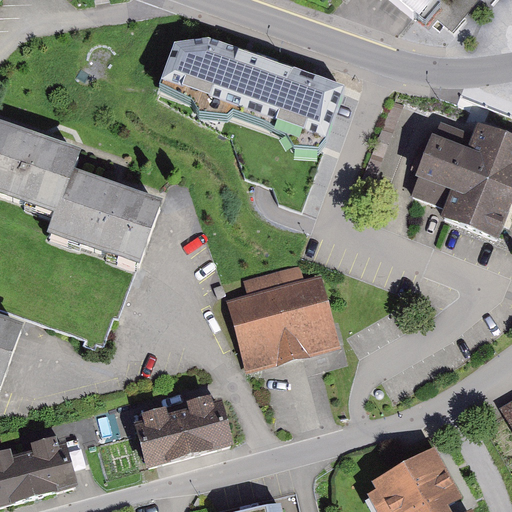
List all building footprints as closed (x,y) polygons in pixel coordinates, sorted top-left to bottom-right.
[(0,0),(0,14),(9,3),(5,0),(0,0)] [(488,0),(390,0),(433,35),(442,25),(458,37),(488,0)] [(209,50),(176,55),(160,98),(191,111),(199,125),(228,128),(233,123),(265,135),(285,146),(294,159),(318,161),(325,152),(343,99),(209,50)] [(501,252),(511,223),(511,146),(480,135),(469,162),(431,148),(414,192),(455,207),(446,231),(501,252)] [(0,194),(69,216),(83,184),(89,168),(0,140),(0,194)] [(69,216),(53,246),(141,281),(166,218),(83,184),(69,216)] [(230,304),(247,374),(343,351),(326,280),(308,285),(303,266),(245,280),(250,299),(230,304)] [(0,399),(4,401),(27,336),(0,326),(0,399)] [(511,402),(500,410),(511,430),(511,402)] [(200,465),(249,453),(239,412),(229,415),(227,406),(205,412),(205,414),(188,419),(200,465)] [(134,435),(145,479),(200,465),(188,419),(162,425),(161,420),(139,425),(141,433),(134,435)] [(47,506),(92,492),(79,449),(72,451),(69,444),(44,451),(46,456),(34,460),(47,506)] [(366,493),(376,511),(469,511),(437,452),(366,493)] [(0,511),(24,511),(47,506),(34,460),(16,465),(14,459),(0,463),(0,511)] [(284,511),(281,499),(223,511),(284,511)]
